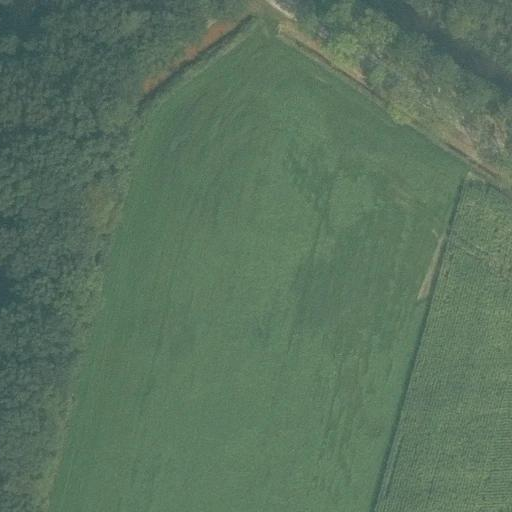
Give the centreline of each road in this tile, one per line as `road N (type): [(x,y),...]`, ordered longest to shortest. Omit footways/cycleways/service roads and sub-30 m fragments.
road 1 (tertiary): [(511,159),(276,0)]
road 2 (track): [(0,178),(23,68),(14,0)]
